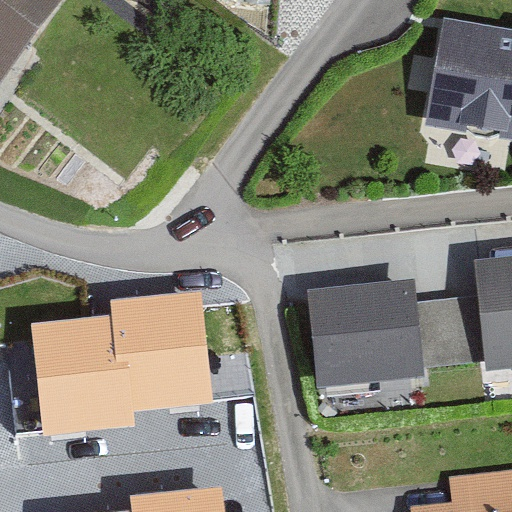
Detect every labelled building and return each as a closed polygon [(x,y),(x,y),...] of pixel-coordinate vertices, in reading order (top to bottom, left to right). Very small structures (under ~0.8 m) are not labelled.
[(64,0),(0,0),(0,73),(13,81),(64,0)] [(511,35),(448,26),(434,118),(511,129),(511,35)] [(511,260),(482,264),(493,360),(511,358),(511,260)] [(409,283),(314,292),(322,376),(417,367),(409,283)] [(206,399),(196,299),(114,308),(115,323),(38,332),(49,431),(127,422),(125,408),(206,399)] [(217,511),(216,494),(134,502),(134,511),(217,511)]
